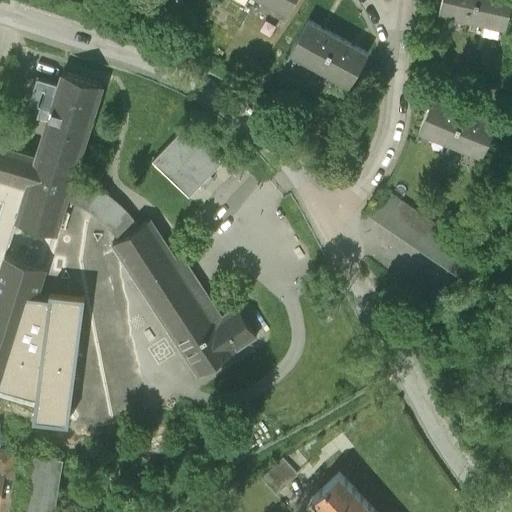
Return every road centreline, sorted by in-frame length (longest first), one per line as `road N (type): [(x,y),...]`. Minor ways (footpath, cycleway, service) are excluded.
road 1 (residential): [(333,220),(292,150),(215,88),(151,55),(0,14)]
road 2 (residential): [(500,511),(444,441),(333,220)]
road 3 (residential): [(333,220),(376,170),(388,141),(395,52)]
